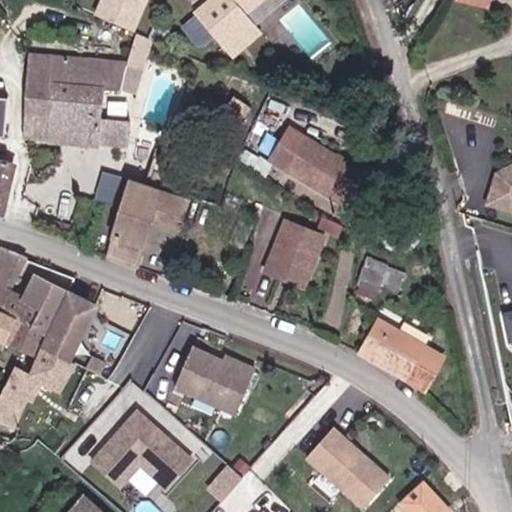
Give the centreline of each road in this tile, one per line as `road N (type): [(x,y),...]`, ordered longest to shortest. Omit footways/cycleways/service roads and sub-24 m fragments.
road 1 (residential): [(0,234),(346,360),(428,420),(506,499)]
road 2 (residential): [(506,499),(493,471),(433,184),(370,0)]
